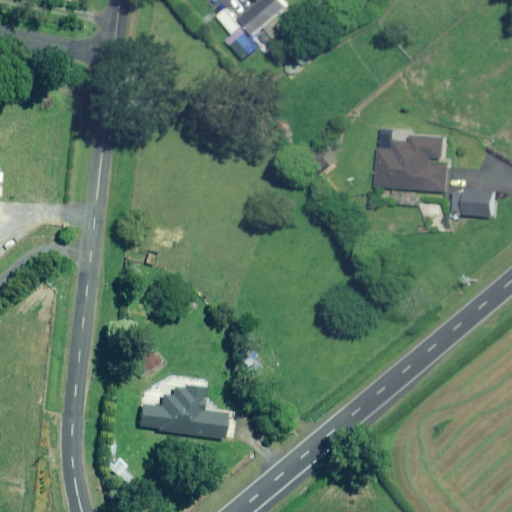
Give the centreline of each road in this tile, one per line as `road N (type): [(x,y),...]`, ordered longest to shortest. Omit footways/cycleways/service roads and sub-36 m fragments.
road 1 (residential): [(82,511),(73,431),(113,58)]
road 2 (tertiary): [(511,284),(240,511)]
